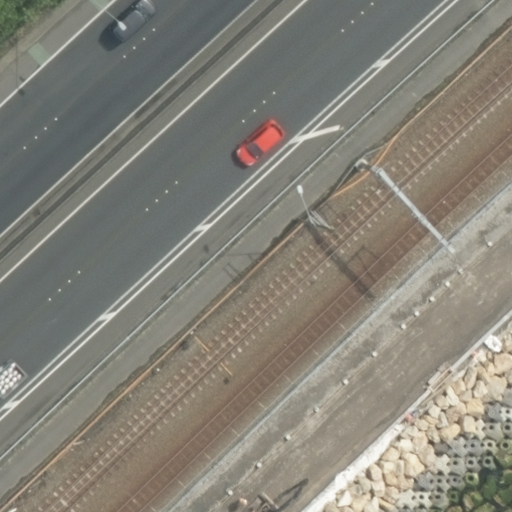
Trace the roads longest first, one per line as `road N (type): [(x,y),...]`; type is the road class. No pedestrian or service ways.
road 1 (trunk): [(404,0),(0,364)]
road 2 (trunk): [(0,170),(184,0)]
